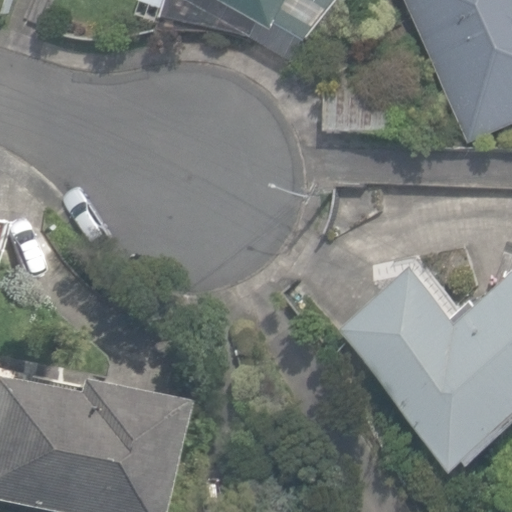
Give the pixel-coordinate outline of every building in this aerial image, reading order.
[(174,0),(140,0),(135,15),(165,26),(174,0)] [(282,19),(313,36),(346,0),(237,0),(280,24),(282,19)] [(511,0),(414,0),(476,140),(511,123),(511,0)] [(331,126),(407,127),(407,86),(331,85),(331,126)] [(350,321),(475,463),(511,430),(511,279),(470,317),(420,260),(350,321)] [(0,495),(86,511),(139,511),(163,388),(66,369),(64,380),(0,367),(0,495)]
